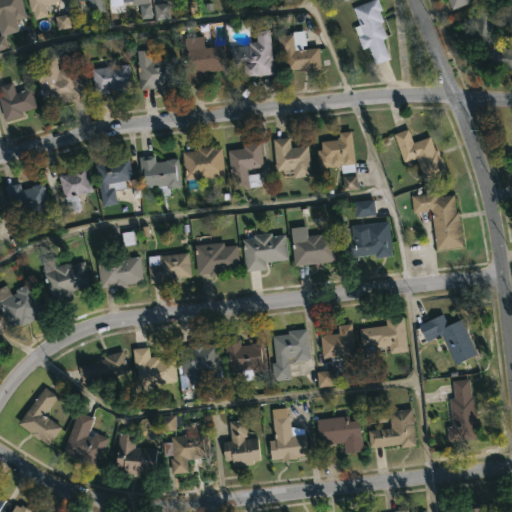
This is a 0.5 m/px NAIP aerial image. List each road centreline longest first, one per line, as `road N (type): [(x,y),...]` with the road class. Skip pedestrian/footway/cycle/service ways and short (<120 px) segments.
road 1 (residential): [(500,278),(107,322),(49,343),(0,400)]
road 2 (residential): [(511,469),(140,506),(59,487),(0,452)]
road 3 (residential): [(511,101),(347,101),(97,130),(0,156)]
road 4 (residential): [(413,0),(481,175),(511,373)]
